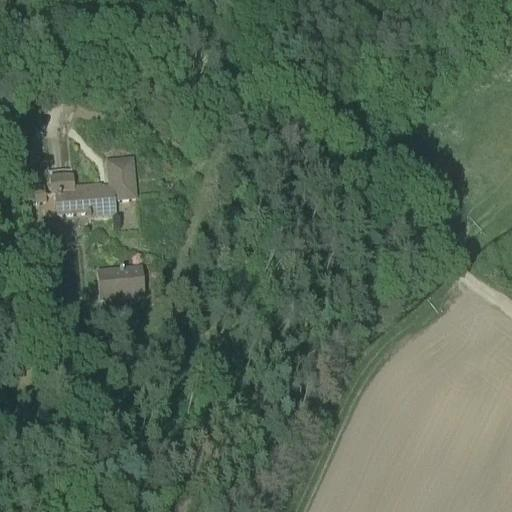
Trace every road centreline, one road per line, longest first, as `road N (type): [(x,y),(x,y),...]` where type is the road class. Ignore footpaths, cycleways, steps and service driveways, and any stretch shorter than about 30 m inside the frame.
road 1 (track): [(511,314),(237,102),(126,0)]
road 2 (track): [(0,44),(79,60),(221,107),(237,102)]
